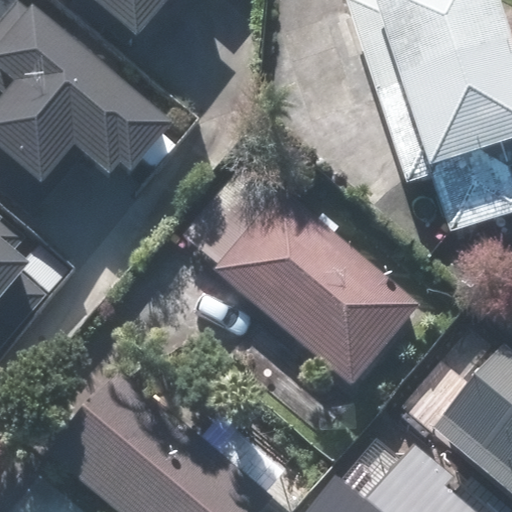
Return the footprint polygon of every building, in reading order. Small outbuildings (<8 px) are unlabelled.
[(63,0),(127,52),(134,44),(143,52),(186,0),(63,0)] [(355,0),(347,2),(407,194),(433,185),(451,243),(511,224),(511,177),(507,163),(511,161),(511,43),(498,0),(355,0)] [(136,186),(177,136),(23,8),(0,35),(0,92),(12,103),(0,117),(0,198),(35,227),(60,197),(53,192),(80,160),(115,189),(125,177),(136,186)] [(214,278),(355,395),(425,311),(248,164),(183,241),(219,272),(214,278)] [(0,318),(36,277),(0,247),(0,238),(7,231),(0,225),(0,318)] [(511,347),(506,343),(433,431),(511,495),(511,347)] [(121,376),(49,460),(110,511),(269,511),(275,506),(121,376)] [(340,473),(304,511),(471,511),(442,486),(451,476),(414,443),(366,497),(340,473)]
